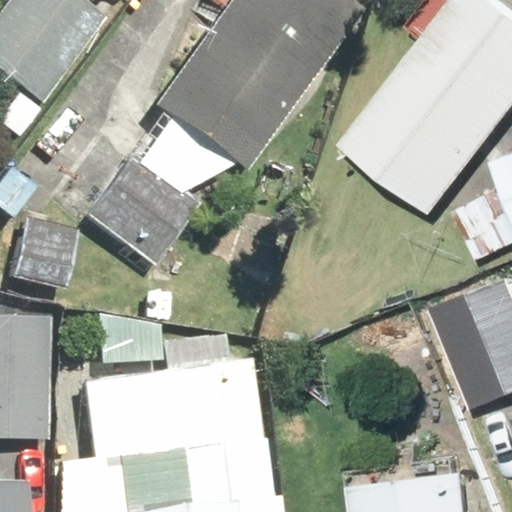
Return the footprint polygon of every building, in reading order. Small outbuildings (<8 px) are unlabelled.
[(105,22),(74,0),(0,0),(0,78),(42,109),(105,22)] [(244,178),(364,8),(353,0),(225,0),(147,110),(244,178)] [(450,213),(511,129),(511,0),(462,0),(356,143),(450,213)] [(207,203),(132,145),(74,219),(149,277),(207,203)] [(460,203),(485,264),(511,252),(511,153),(494,161),(504,185),(460,203)] [(74,232),(13,221),(3,285),(64,295),(74,232)] [(511,280),(436,310),(476,413),(511,399),(511,280)] [(0,313),(0,428),(42,430),(46,316),(0,313)] [(248,359),(156,370),(166,457),(259,446),(248,359)] [(489,511),(484,466),(369,480),(373,511),(489,511)] [(26,511),(28,483),(0,481),(0,511),(26,511)] [(235,511),(234,499),(144,511),(235,511)]
